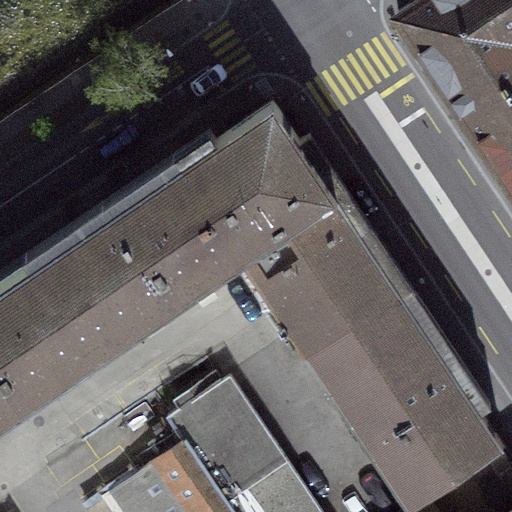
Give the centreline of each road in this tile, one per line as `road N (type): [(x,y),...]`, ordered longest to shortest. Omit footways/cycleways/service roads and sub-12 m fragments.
road 1 (unclassified): [(0,205),(305,0)]
road 2 (secondary): [(511,304),(306,0)]
